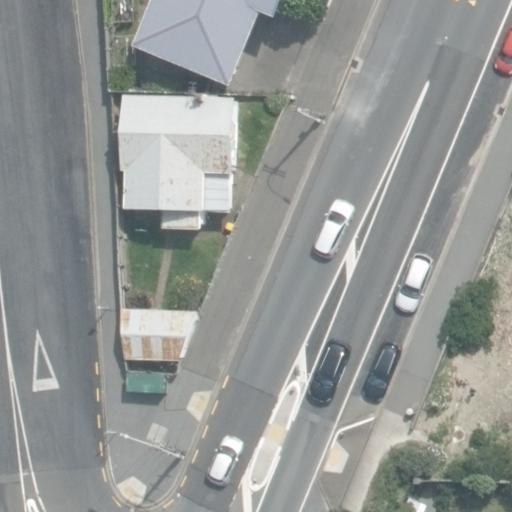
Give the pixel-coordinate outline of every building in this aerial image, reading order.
[(163,0),(144,47),(241,88),(241,87),(277,0),(163,0)] [(168,229),(206,230),(207,216),(206,214),(231,214),(232,175),(241,175),(243,98),(130,96),(128,173),(132,173),(131,210),(169,211),(168,229)] [(130,360),(183,362),(203,312),(124,309),(130,360)] [(130,394),(170,394),(170,375),(130,374),(130,394)] [(427,511),(431,504),(414,497),(407,511),(427,511)]
